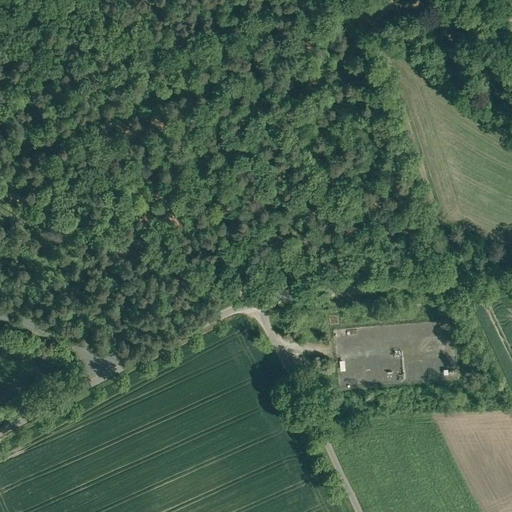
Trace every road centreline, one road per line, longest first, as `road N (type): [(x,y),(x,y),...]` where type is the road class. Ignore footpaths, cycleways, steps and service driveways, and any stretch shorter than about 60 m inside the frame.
road 1 (unclassified): [(254,302),(0,430)]
road 2 (track): [(0,195),(247,292),(254,302)]
road 3 (unclassified): [(511,267),(254,302)]
road 4 (unclassified): [(254,302),(354,511)]
